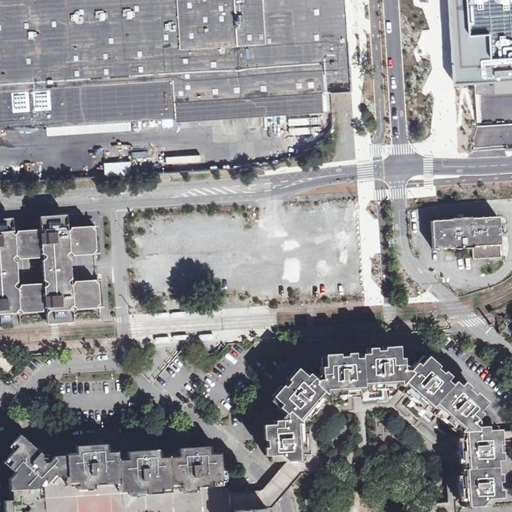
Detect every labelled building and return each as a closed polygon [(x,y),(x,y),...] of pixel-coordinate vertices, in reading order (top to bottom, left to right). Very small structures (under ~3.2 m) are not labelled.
[(0,0),(0,128),(3,128),(20,127),(30,127),(36,126),(63,125),(68,124),(77,124),(98,123),(104,122),(117,121),(130,121),(142,120),(162,119),(172,118),(177,118),(176,101),(179,101),(200,100),(262,96),(264,116),(334,111),(332,91),(353,90),(352,72),(351,60),(350,48),(349,36),(346,0),(0,0)] [(511,0),(446,0),(448,14),(453,83),(487,79),(491,79),(499,79),(511,78),(511,0)] [(264,116),(262,96),(200,100),(179,101),(176,101),(177,118),(177,121),(264,116)] [(107,174),(133,173),(132,160),(106,161),(107,174)] [(2,168),(3,176),(21,176),(20,164),(2,165),(2,168)] [(454,246),(454,248),(473,247),(474,259),(501,257),(499,216),(472,217),(471,216),(464,216),(464,215),(459,215),(459,217),(452,217),(452,219),(431,220),(433,248),(454,246)] [(96,251),(95,226),(99,226),(98,224),(95,225),(64,226),(9,230),(0,230),(0,314),(52,311),(100,309),(103,308),(103,306),(99,306),(98,281),(102,281),(102,279),(98,279),(97,267),(97,254),(100,254),(100,251),(96,251)] [(347,395),(356,395),(356,389),(361,389),(362,400),(390,399),(388,390),(393,390),(393,387),(401,386),(400,385),(401,382),(406,386),(403,390),(421,408),(424,405),(452,428),(455,424),(462,428),(459,432),(459,439),(461,468),(464,502),(464,506),(492,504),(492,501),(492,497),(499,496),(499,490),(494,490),(494,482),(497,482),(497,474),(492,474),(492,468),(494,468),(494,460),(499,460),(498,453),(494,453),(494,445),(498,445),(498,437),(497,430),(486,431),(486,427),(475,427),(470,422),(480,413),(477,409),(484,401),(473,392),(471,394),(465,389),(467,387),(461,381),(458,386),(452,381),(449,385),(444,380),(448,377),(442,372),(440,373),(434,369),(436,366),(425,356),(417,365),(414,363),(408,371),(402,370),(402,358),(397,358),(397,346),(382,347),(381,350),(374,351),(374,348),(366,348),(366,354),(360,354),(360,358),(352,358),(352,353),(345,353),(345,357),(337,357),(337,354),(322,354),(323,367),(318,367),(319,379),(315,380),(308,374),(306,377),(295,368),(285,379),(287,381),(282,388),(280,385),(270,396),(280,405),(276,408),(284,414),(284,419),(272,420),(273,425),(260,425),(261,441),(264,440),(265,447),(262,448),(261,457),(269,457),(269,462),(287,461),(298,460),(298,454),(306,453),(305,449),(302,449),(301,423),(324,395),(330,395),(330,399),(347,398),(347,395)] [(228,511),(228,510),(261,509),(270,508),(274,503),(266,496),(260,490),(229,491),(229,487),(228,483),(228,455),(216,456),(217,444),(171,447),(143,449),(116,451),(116,443),(89,444),(84,444),(84,454),(62,455),(56,463),(52,462),(48,452),(51,448),(48,446),(31,433),(23,442),(17,447),(19,467),(27,472),(21,478),(22,497),(16,497),(16,511),(228,511)]
